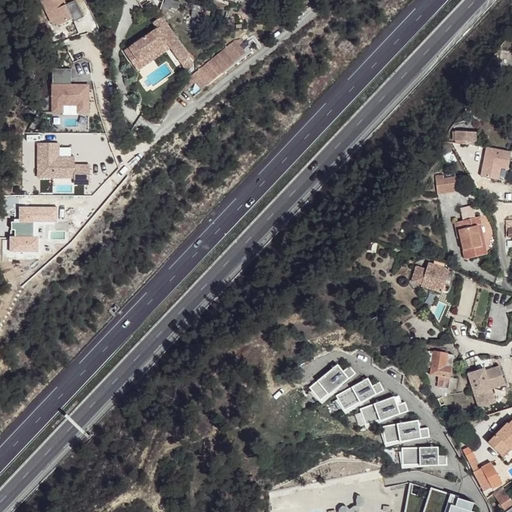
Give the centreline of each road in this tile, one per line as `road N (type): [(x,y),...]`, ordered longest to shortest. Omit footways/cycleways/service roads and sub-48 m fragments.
road 1 (motorway): [(0,502),(474,0)]
road 2 (motorway): [(434,0),(0,460)]
road 3 (residential): [(172,123),(321,0)]
